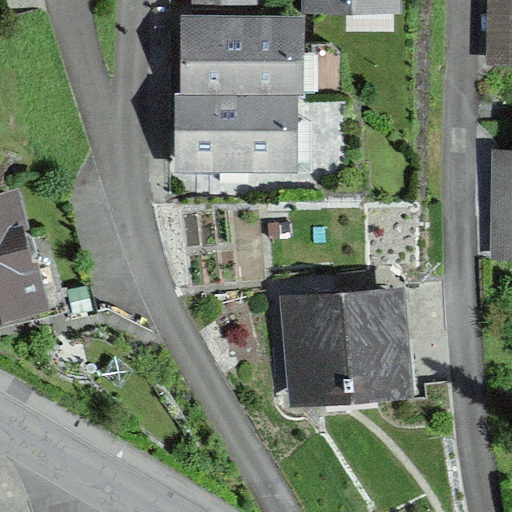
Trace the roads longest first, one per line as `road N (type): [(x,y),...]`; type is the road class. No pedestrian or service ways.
road 1 (residential): [(132,0),(125,168),(153,290),(277,511)]
road 2 (residential): [(457,0),(455,234),(465,394),(488,511)]
road 3 (residential): [(10,426),(159,511)]
